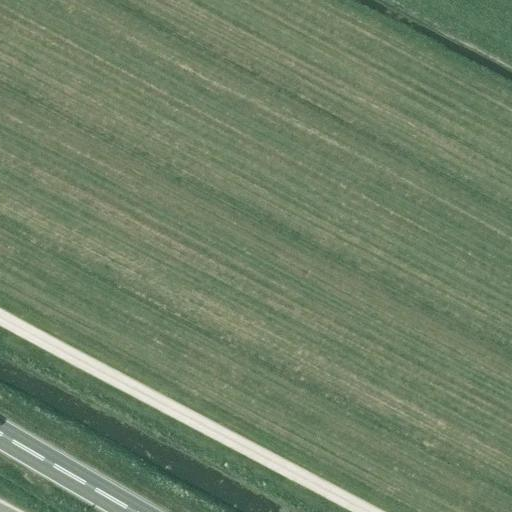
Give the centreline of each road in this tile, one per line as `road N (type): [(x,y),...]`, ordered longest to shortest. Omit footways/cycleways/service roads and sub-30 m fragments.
road 1 (unclassified): [(0,317),(366,511)]
road 2 (trunk): [(131,511),(0,434)]
